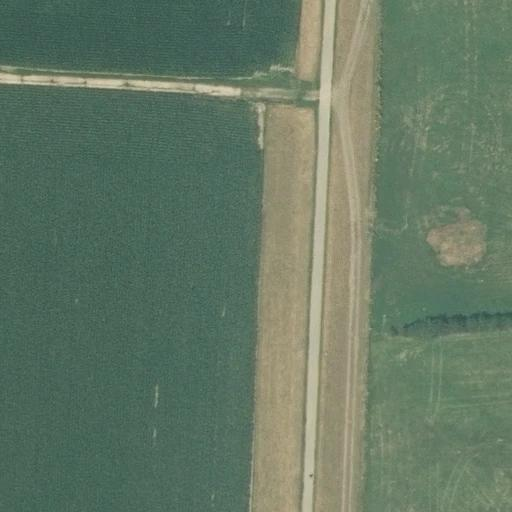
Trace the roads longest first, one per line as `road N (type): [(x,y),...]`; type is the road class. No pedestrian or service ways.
road 1 (track): [(346,511),(356,209),(341,95),(364,0)]
road 2 (track): [(341,95),(0,79)]
